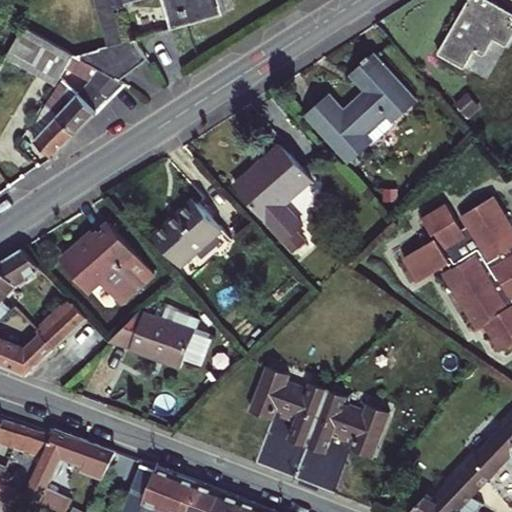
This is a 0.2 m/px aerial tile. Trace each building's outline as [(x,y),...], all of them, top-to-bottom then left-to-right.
[(95,0),(108,45),(123,41),(114,8),(111,0),(95,0)] [(125,5),(123,0),(111,0),(114,8),(125,5)] [(221,14),(217,0),(162,0),(163,4),(170,28),(221,14)] [(507,46),(511,37),(511,12),(490,0),(468,0),(457,22),(439,54),(464,68),(474,50),(484,55),(494,38),(507,46)] [(24,26),(6,56),(56,85),(67,67),(75,53),(24,26)] [(123,41),(108,45),(76,55),(120,79),(147,58),(138,47),(135,38),(123,41)] [(331,92),(307,114),(349,159),(371,139),(373,141),(395,122),(393,120),(416,99),(375,53),(373,55),(370,52),(364,57),(367,61),(359,67),(352,73),(366,89),(345,108),(331,92)] [(75,53),(67,67),(90,80),(78,92),(63,79),(47,103),(77,133),(101,108),(126,82),(120,79),(76,55),(75,53)] [(47,103),(31,135),(53,158),(65,145),(77,133),(47,103)] [(258,164),(235,184),(286,239),(304,223),(286,204),(312,179),(281,145),(258,164)] [(315,182),(291,200),(299,211),(323,194),(315,182)] [(511,221),(496,195),(462,216),(468,226),(463,229),(447,202),(422,217),(434,238),(404,256),(419,281),(449,262),(452,267),(445,271),(478,328),(487,323),(503,349),(511,343),(511,221)] [(222,229),(194,197),(174,215),(153,233),(182,265),(222,229)] [(78,242),(73,246),(83,258),(71,269),(90,290),(102,280),(122,302),(156,272),(110,222),(97,234),(94,232),(85,241),(82,238),(78,242)] [(61,257),(71,269),(83,258),(73,246),(61,257)] [(0,320),(1,321),(13,309),(0,295),(0,293),(13,280),(17,284),(41,267),(23,247),(12,254),(1,261),(0,261),(0,320)] [(58,347),(66,340),(89,318),(74,302),(43,333),(58,347)] [(142,310),(111,341),(146,354),(182,366),(196,330),(142,310)] [(89,318),(66,340),(88,363),(111,341),(89,318)] [(0,362),(29,374),(58,347),(43,333),(27,347),(0,334),(0,321),(1,321),(0,320),(0,362)] [(290,373),(270,365),(253,409),(274,418),(279,405),(286,408),(282,415),(297,422),(291,437),(300,441),(309,444),(330,388),(312,381),(310,386),(288,378),(290,373)] [(330,388),(309,444),(318,447),(327,451),(333,435),(347,440),(350,432),(357,434),(352,447),(373,455),(390,412),(369,403),(367,407),(346,400),(348,395),(330,388)] [(511,415),(452,479),(470,497),(501,464),(509,469),(511,465),(511,415)] [(0,431),(0,441),(7,443),(15,422),(5,418),(0,431)] [(33,428),(15,422),(7,443),(13,446),(11,451),(28,459),(18,477),(10,474),(13,466),(6,463),(3,470),(0,476),(0,479),(23,491),(51,435),(33,428)] [(51,435),(23,491),(25,492),(42,500),(49,488),(65,457),(106,472),(116,450),(86,438),(56,426),(51,435)] [(185,511),(197,481),(176,473),(156,465),(155,468),(142,463),(122,511),(185,511)] [(0,499),(18,508),(25,492),(23,491),(0,479),(0,499)] [(411,511),(464,511),(470,503),(472,499),(470,497),(452,479),(434,498),(427,493),(410,511),(411,511)] [(208,485),(197,481),(185,511),(211,511),(220,490),(208,485)] [(71,499),(49,488),(42,500),(55,507),(65,511),(71,499)] [(235,511),(241,498),(231,494),(220,490),(211,511),(235,511)] [(235,511),(261,511),(264,507),(253,502),(241,498),(235,511)] [(471,511),(475,506),(470,503),(464,511),(471,511)]
